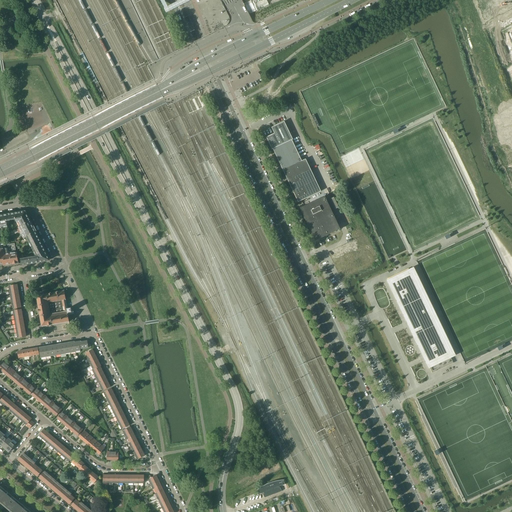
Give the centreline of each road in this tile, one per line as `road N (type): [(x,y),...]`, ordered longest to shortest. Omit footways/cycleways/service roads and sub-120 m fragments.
road 1 (secondary): [(223,511),(236,397),(148,224)]
road 2 (secondary): [(44,20),(148,224)]
road 3 (secondary): [(148,224),(44,20)]
road 4 (primary): [(178,81),(0,172)]
road 5 (primary): [(178,81),(353,0)]
road 6 (primary): [(329,0),(178,81)]
road 7 (residential): [(160,466),(91,333)]
road 8 (secondary): [(236,136),(295,262)]
road 9 (secondary): [(302,258),(243,133)]
road 10 (residential): [(44,419),(102,465),(160,466)]
road 11 (secondary): [(243,133),(195,23)]
